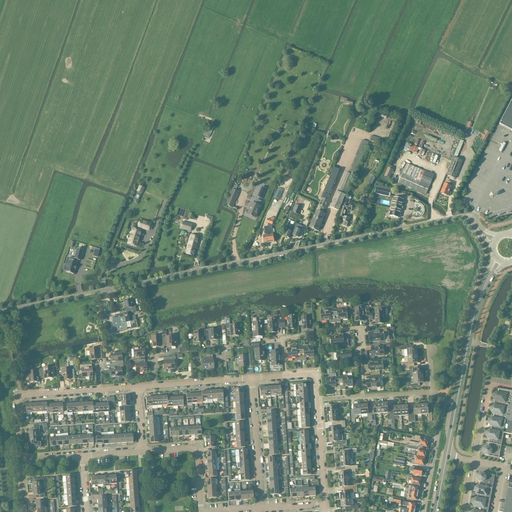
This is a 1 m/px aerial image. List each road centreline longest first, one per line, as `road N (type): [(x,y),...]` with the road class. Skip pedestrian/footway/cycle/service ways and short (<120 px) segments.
road 1 (unclassified): [(0,311),(464,216)]
road 2 (residential): [(19,461),(20,394),(99,389)]
road 3 (residential): [(261,508),(252,378)]
road 4 (residential): [(457,398),(443,403),(422,511)]
